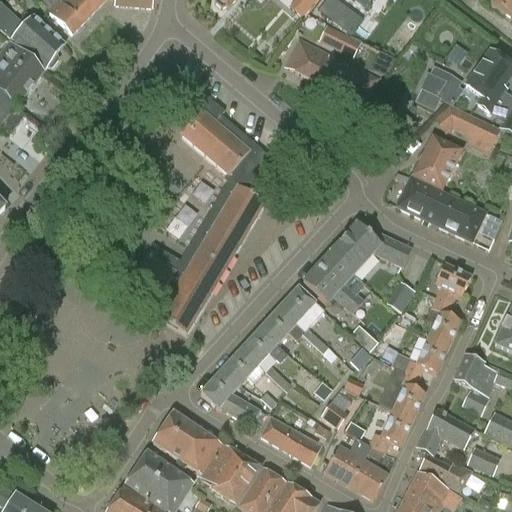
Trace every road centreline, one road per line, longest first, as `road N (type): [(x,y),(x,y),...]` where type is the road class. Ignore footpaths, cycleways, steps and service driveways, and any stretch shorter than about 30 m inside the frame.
road 1 (residential): [(382,511),(490,281),(398,235),(355,200)]
road 2 (residential): [(0,255),(14,225),(167,30)]
road 3 (residential): [(169,397),(355,200)]
road 4 (residential): [(355,200),(352,184),(167,30)]
road 5 (residential): [(169,397),(359,511)]
road 6 (residential): [(86,501),(169,397)]
